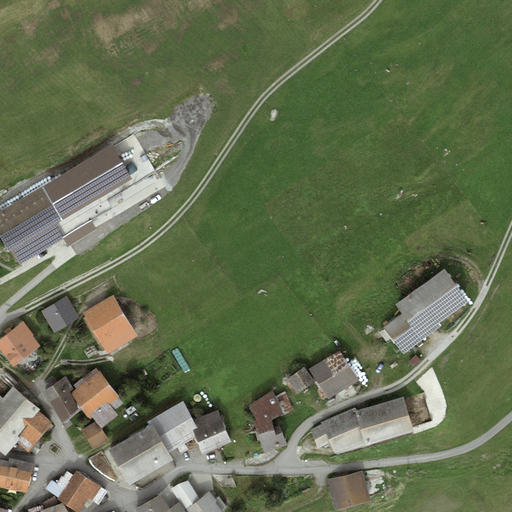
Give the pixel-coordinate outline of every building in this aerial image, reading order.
[(132,178),(113,145),(0,211),(0,234),(11,254),(14,252),(21,264),(65,238),(56,222),(132,178)] [(401,314),(383,327),(403,354),(442,325),(440,322),(468,302),(444,269),(395,305),(401,314)] [(67,295),(42,310),(54,330),(79,315),(67,295)] [(112,299),(85,315),(108,352),(135,336),(112,299)] [(23,321),(0,339),(0,348),(13,365),(38,345),(31,336),(34,334),(23,321)] [(339,351),(324,360),(344,390),(359,380),(339,351)] [(420,360),(416,355),(409,362),(413,367),(420,360)] [(324,360),(309,370),(328,399),(344,390),(324,360)] [(97,367),(73,385),(76,389),(74,390),(71,394),(75,400),(82,409),(90,420),(93,417),(101,428),(118,416),(114,411),(124,403),(97,367)] [(304,367),(286,380),(297,395),(315,383),(304,367)] [(66,376),(43,392),(49,401),(67,390),(72,386),(66,376)] [(0,446),(8,454),(19,441),(28,448),(50,423),(37,411),(39,409),(13,386),(3,397),(0,394),(0,446)] [(72,386),(67,390),(49,401),(62,422),(79,410),(73,401),(75,400),(71,394),(74,390),(72,386)] [(272,391),(250,405),(256,421),(253,421),(258,435),(274,430),(273,427),(272,420),(294,411),(286,391),(275,396),(272,391)] [(322,424),(311,430),(317,448),(329,442),(337,455),(370,446),(369,445),(414,431),(404,396),(356,411),(355,407),(321,422),(322,424)] [(182,401),(150,420),(152,423),(169,452),(177,447),(181,453),(188,449),(185,442),(195,436),(192,430),(196,428),(192,420),(182,401)] [(408,406),(413,425),(429,421),(423,402),(408,406)] [(192,430),(195,436),(204,454),(231,442),(218,410),(192,420),(196,428),(192,430)] [(93,449),(107,440),(95,421),(81,430),(93,449)] [(152,423),(107,449),(127,483),(172,457),(169,452),(152,423)] [(258,435),(263,454),(287,446),(280,425),(273,427),(274,430),(258,435)] [(33,463),(9,458),(9,460),(6,476),(30,481),(33,463)] [(6,476),(9,460),(0,459),(0,487),(26,493),(30,481),(6,476)] [(362,470),(327,481),(336,510),(371,499),(362,470)] [(67,471),(57,486),(52,482),(48,488),(63,498),(61,500),(78,511),(88,496),(98,502),(105,491),(77,473),(75,476),(67,471)] [(185,507),(199,497),(188,480),(172,488),(185,507)] [(209,491),(187,510),(188,511),(223,511),(222,510),(227,507),(219,496),(216,500),(209,491)] [(162,494),(135,509),(137,511),(164,511),(163,510),(169,507),(162,494)] [(59,506),(54,498),(43,504),(44,506),(30,510),(30,511),(65,511),(62,505),(59,506)]
